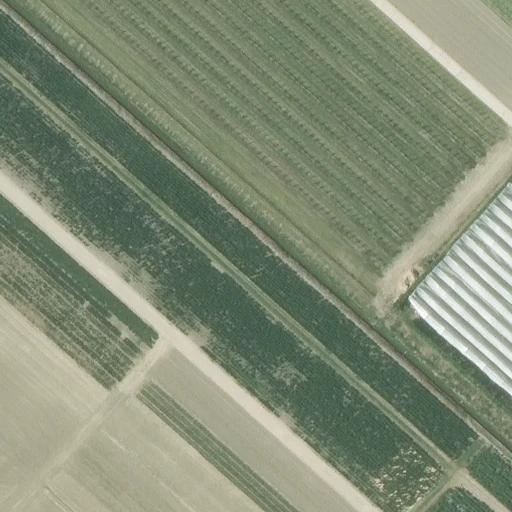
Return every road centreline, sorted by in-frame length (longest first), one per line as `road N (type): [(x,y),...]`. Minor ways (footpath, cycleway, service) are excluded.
road 1 (track): [(364,511),(0,184)]
road 2 (track): [(511,121),(375,0)]
